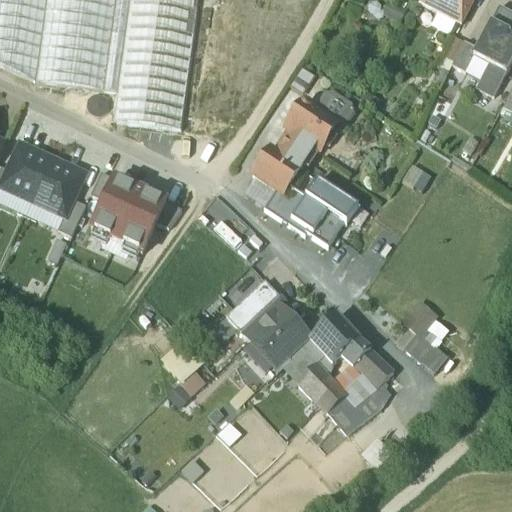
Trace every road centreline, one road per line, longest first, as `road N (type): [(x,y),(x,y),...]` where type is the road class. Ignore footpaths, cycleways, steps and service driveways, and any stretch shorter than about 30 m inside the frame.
road 1 (residential): [(0,87),(223,197),(433,397)]
road 2 (track): [(511,407),(403,511)]
